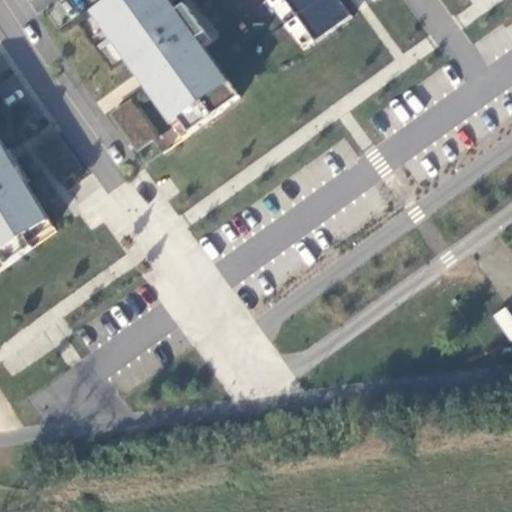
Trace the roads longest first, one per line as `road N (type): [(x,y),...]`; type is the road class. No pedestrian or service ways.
road 1 (residential): [(236,346),(0,13)]
road 2 (residential): [(511,146),(236,346)]
road 3 (residential): [(265,389),(511,213)]
road 4 (unclassified): [(267,405),(0,440)]
road 5 (unclassified): [(511,370),(267,405)]
